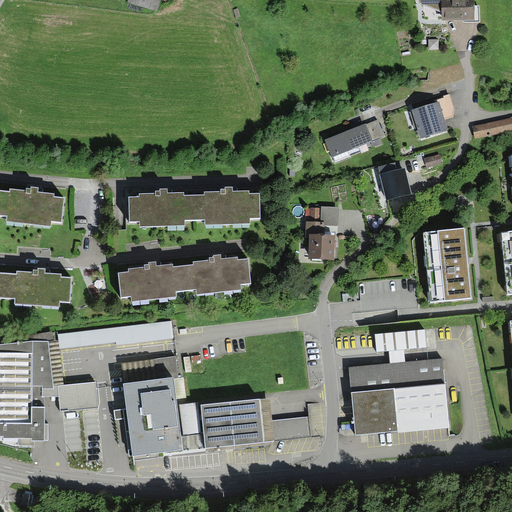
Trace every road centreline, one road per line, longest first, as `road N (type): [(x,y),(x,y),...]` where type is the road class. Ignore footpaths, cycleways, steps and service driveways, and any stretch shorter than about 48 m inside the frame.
road 1 (residential): [(325,477),(331,439),(321,293),(463,142),(463,23)]
road 2 (tertiary): [(3,470),(126,488),(325,477)]
road 3 (unknown): [(323,330),(511,307)]
road 4 (tertiary): [(325,477),(511,456)]
